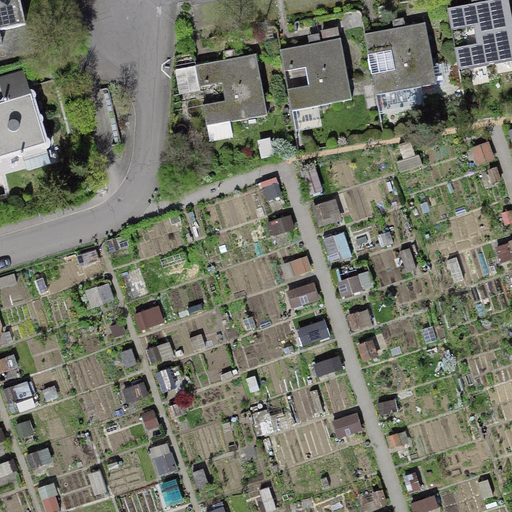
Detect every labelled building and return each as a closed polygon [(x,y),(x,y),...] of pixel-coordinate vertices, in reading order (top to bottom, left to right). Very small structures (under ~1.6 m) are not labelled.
[(19,0),(0,0),(0,29),(25,24),(19,0)] [(454,48),(458,70),(511,59),(511,21),(508,0),(495,0),(483,2),(447,9),(451,30),(473,26),(477,44),(454,48)] [(372,74),(376,95),(436,84),(425,23),(400,27),(364,34),(368,56),(391,52),(394,69),(372,74)] [(287,90),(291,111),(352,100),(340,39),(316,44),(280,50),(284,72),(306,67),(309,86),(287,90)] [(203,105),(207,126),(267,115),(256,55),(231,59),(195,66),(199,87),(222,83),(225,101),(203,105)] [(0,162),(0,163),(1,162),(2,161),(2,160),(2,159),(2,158),(2,157),(15,153),(16,154),(17,155),(17,156),(18,156),(20,157),(21,157),(22,157),(23,156),(24,155),(25,154),(26,153),(26,152),(26,151),(26,150),(40,146),(40,147),(41,148),(42,149),(44,149),(46,149),(47,149),(48,148),(49,147),(50,146),(50,145),(50,144),(50,142),(49,141),(49,140),(48,139),(47,139),(46,138),(45,138),(43,139),(39,125),(41,125),(42,124),(42,123),(43,122),(43,121),(43,120),(43,119),(42,117),(41,116),(40,115),(39,115),(38,115),(37,115),(36,115),(32,101),(33,101),(34,100),(35,99),(35,98),(36,96),(36,95),(35,94),(35,93),(34,92),(33,91),(31,91),(30,90),(29,91),(34,89),(30,76),(25,77),(26,77),(27,76),(27,75),(28,74),(28,73),(28,71),(28,70),(27,69),(26,68),(25,67),(24,67),(23,67),(21,67),(20,67),(19,68),(18,69),(18,70),(17,71),(17,72),(18,73),(4,77),(4,76),(3,76),(2,75),(1,74),(0,73),(0,84),(1,85),(0,84),(0,99),(5,98),(4,98),(3,99),(2,100),(2,101),(1,102),(1,103),(1,104),(0,104),(0,162)] [(411,141),(391,148),(400,172),(420,165),(411,141)] [(487,143),(471,149),(478,167),(493,161),(487,143)] [(495,169),(482,173),(487,187),(500,183),(495,169)] [(277,183),(262,188),(266,201),(281,196),(277,183)] [(335,199),(311,208),(318,229),(342,221),(335,199)] [(511,221),(509,212),(500,215),(504,227),(511,224),(511,221)] [(287,217),(277,220),(281,231),(291,228),(287,217)] [(332,237),(321,241),(327,256),(337,252),(332,237)] [(511,240),(499,245),(503,257),(511,254),(511,240)] [(305,258),(288,264),(292,277),(310,271),(305,258)] [(357,277),(336,284),(341,299),(362,292),(357,277)] [(110,285),(87,292),(93,308),(116,301),(110,285)] [(314,290),(298,296),(303,311),(319,306),(314,290)] [(366,311),(347,317),(352,333),(371,326),(366,311)] [(144,312),(133,316),(138,332),(149,329),(144,312)] [(124,327),(109,332),(114,343),(128,338),(124,327)] [(371,341),(357,346),(362,363),(376,358),(371,341)] [(163,345),(145,351),(151,367),(168,361),(163,345)] [(133,351),(122,355),(128,370),(139,366),(133,351)] [(17,355),(0,361),(0,375),(22,367),(17,355)] [(337,358),(313,366),(317,378),(341,370),(337,358)] [(176,368),(154,376),(160,394),(175,389),(173,383),(180,380),(176,368)] [(28,383),(4,392),(12,415),(37,406),(28,383)] [(145,383),(124,391),(129,404),(150,396),(145,383)] [(394,401),(377,405),(380,417),(397,413),(394,401)] [(155,410),(143,414),(151,437),(163,432),(155,410)] [(267,411),(254,416),(261,436),(275,431),(267,411)] [(355,416),(345,419),(350,434),(360,431),(355,416)] [(30,422),(18,427),(25,448),(38,444),(30,422)] [(404,432),(387,438),(391,449),(408,443),(404,432)] [(49,449),(27,457),(32,471),(54,463),(49,449)] [(172,454),(156,460),(161,474),(177,469),(172,454)] [(371,458),(359,463),(364,476),(376,471),(371,458)] [(14,461),(5,464),(9,474),(18,471),(14,461)] [(201,470),(191,474),(196,490),(206,487),(201,470)] [(424,475),(404,481),(408,493),(428,486),(424,475)] [(56,485),(40,491),(47,510),(63,504),(56,485)] [(381,492),(370,496),(374,509),(385,506),(381,492)] [(436,511),(432,498),(410,506),(411,511),(436,511)]
